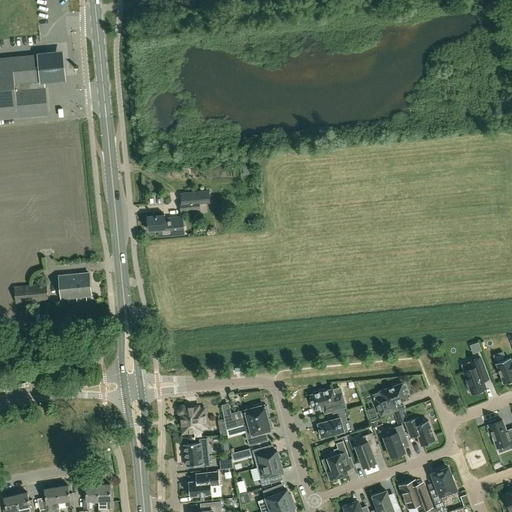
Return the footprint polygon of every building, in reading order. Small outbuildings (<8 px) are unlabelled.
[(0,108),(1,109),(2,118),(48,114),(45,88),(43,88),(42,81),(45,80),(42,54),(0,58),(0,108)] [(200,202),(202,202),(201,199),(209,199),(208,190),(182,193),(183,201),(180,202),(181,213),(201,211),(200,202)] [(164,215),(148,217),(149,231),(158,230),(159,236),(184,233),(182,217),(164,219),(164,215)] [(89,273),(59,275),(61,298),(91,295),(89,273)] [(15,286),(16,304),(49,301),(47,283),(15,286)] [(478,342),(470,345),(473,353),(481,350),(478,342)] [(481,357),(470,362),(472,368),(464,372),(468,383),(466,384),(469,392),(471,391),(472,393),(477,391),(478,393),(485,391),(484,389),(486,388),(483,381),(489,379),(486,372),(481,357)] [(511,359),(511,360),(510,358),(496,363),(504,383),(509,382),(509,383),(511,382),(511,359)] [(374,397),(375,399),(381,416),(397,410),(395,404),(408,399),(402,383),(380,391),(381,394),(374,397)] [(340,388),(333,390),(333,388),(321,392),(321,390),(313,392),(313,394),(310,395),(312,400),(310,401),(312,408),(313,407),(314,410),(323,407),(325,413),(345,407),(340,388)] [(254,407),(245,410),(247,416),(233,420),(231,414),(224,416),(226,429),(268,418),(266,412),(268,411),(267,405),(265,406),(264,405),(263,405),(262,403),(253,405),(254,407)] [(183,419),(184,423),(183,424),(182,424),(182,425),(183,433),(201,431),(201,428),(206,427),(204,409),(199,409),(198,406),(186,408),(186,407),(185,406),(184,406),(183,406),(182,406),(181,406),(180,406),(179,407),(179,408),(178,408),(178,409),(178,410),(178,411),(179,412),(179,413),(180,413),(180,414),(181,414),(181,417),(181,418),(182,418),(182,419),(183,419)] [(377,407),(370,410),(374,420),(381,417),(377,407)] [(334,419),(318,423),(322,437),(337,432),(337,434),(337,435),(347,431),(347,430),(347,431),(344,422),(347,421),(344,410),(333,413),(334,419)] [(417,417),(405,421),(411,437),(417,435),(421,445),(436,440),(428,420),(420,423),(417,417)] [(269,424),(268,418),(226,429),(227,429),(243,425),(249,446),(261,442),(258,434),(271,431),(271,429),(273,429),(272,423),(269,424)] [(511,431),(509,433),(508,430),(506,431),(503,421),(499,422),(498,421),(497,421),(496,419),(488,422),(489,424),(488,424),(489,426),(487,427),(490,435),(492,434),(497,447),(509,443),(511,448),(511,447),(511,431)] [(392,433),(384,437),(391,457),(396,455),(397,457),(404,454),(403,452),(405,452),(400,439),(406,437),(402,425),(391,429),(392,433)] [(372,432),(361,437),(363,443),(355,446),(363,467),(376,462),(370,447),(377,445),(372,432)] [(201,446),(208,445),(207,438),(199,439),(200,443),(184,444),(186,466),(202,464),(202,466),(210,465),(209,458),(202,458),(201,446)] [(351,468),(347,458),(349,457),(343,441),(336,443),(338,448),(334,450),(336,455),(328,458),(332,470),(327,472),(330,480),(348,473),(347,470),(351,468)] [(257,467),(257,468),(280,461),(277,450),(266,453),(264,446),(252,450),(255,460),(260,459),(262,466),(257,467)] [(232,459),(220,460),(221,469),(223,468),(232,468),(234,467),(232,459)] [(283,472),(280,461),(257,468),(262,485),(274,482),(272,475),(283,472)] [(446,493),(456,489),(453,481),(455,481),(452,475),(451,475),(448,468),(445,468),(445,467),(434,471),(435,472),(432,473),(437,487),(430,490),(437,511),(440,511),(447,510),(443,499),(447,497),(446,493)] [(218,471),(206,472),(195,474),(196,481),(188,482),(188,483),(187,484),(187,490),(189,489),(190,496),(212,494),(211,485),(220,484),(218,471)] [(423,482),(416,485),(414,480),(400,485),(409,508),(417,505),(419,511),(432,507),(423,482)] [(86,484),(86,488),(86,492),(84,492),(84,508),(93,508),(93,500),(98,500),(98,484),(86,484)] [(98,484),(98,500),(107,500),(107,508),(113,507),(113,492),(110,492),(110,484),(98,484)] [(68,485),(56,487),(59,501),(65,500),(66,505),(74,504),(72,493),(70,493),(68,485)] [(59,501),(56,487),(44,489),(46,497),(43,497),(45,509),(52,507),(53,509),(60,508),(59,501)] [(263,490),(270,510),(294,501),(291,494),(289,495),(287,489),(276,494),(273,487),(263,490)] [(401,511),(397,501),(391,503),(386,491),(373,496),(378,511),(401,511)] [(27,492),(16,495),(19,509),(25,507),(26,511),(28,511),(34,511),(32,499),(29,500),(27,492)] [(19,511),(19,509),(16,495),(4,497),(6,505),(3,506),(4,511),(19,511)] [(201,511),(196,511),(212,511),(213,511),(222,511),(221,501),(201,504),(201,511)] [(296,508),(294,501),(270,510),(270,511),(295,511),(294,509),(296,508)] [(369,511),(368,507),(363,509),(361,508),(358,501),(344,507),(345,511),(369,511)]
